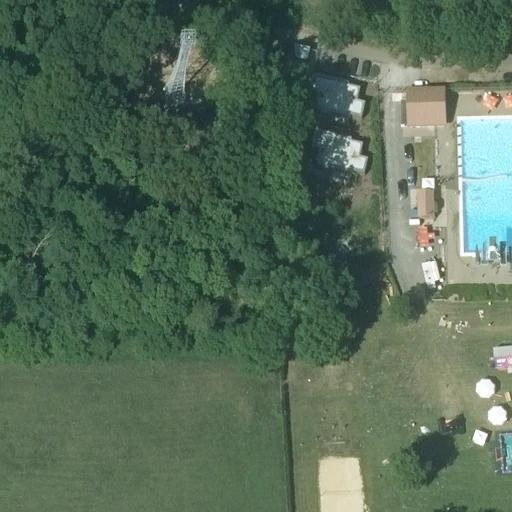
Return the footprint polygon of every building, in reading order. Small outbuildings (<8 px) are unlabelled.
[(311,56),(296,53),(296,66),(308,69),(311,56)] [(316,85),(313,85),(310,99),(318,101),(314,114),(316,115),(316,117),(329,121),(330,118),(363,126),(366,110),(358,109),(361,96),(328,88),(329,86),(316,83),(316,85)] [(444,98),(410,98),(410,109),(410,129),(410,132),(444,132),(444,98)] [(410,129),(410,109),(400,110),(401,130),(410,129)] [(318,141),(316,140),(313,155),(320,157),(317,170),(319,171),(319,173),(332,176),(332,174),(365,182),(369,166),(361,164),(364,152),(331,144),(332,141),(319,139),(318,141)] [(434,199),(418,199),(419,225),(434,225),(434,221),(437,218),(437,212),(434,209),(434,199)]
